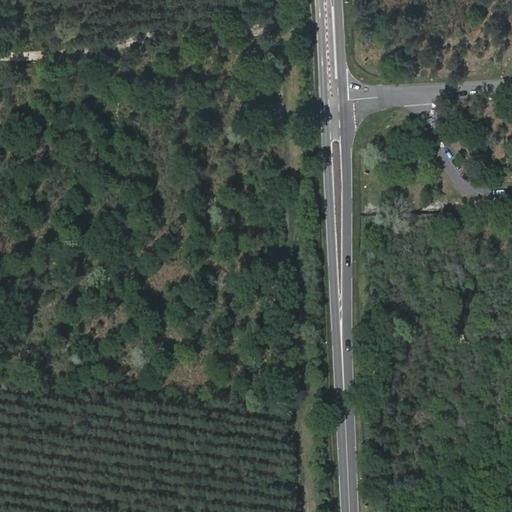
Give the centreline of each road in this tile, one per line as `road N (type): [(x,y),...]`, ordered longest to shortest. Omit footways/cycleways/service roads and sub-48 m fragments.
road 1 (secondary): [(349,511),(327,0)]
road 2 (residential): [(273,0),(260,32),(146,36),(116,48),(0,56)]
